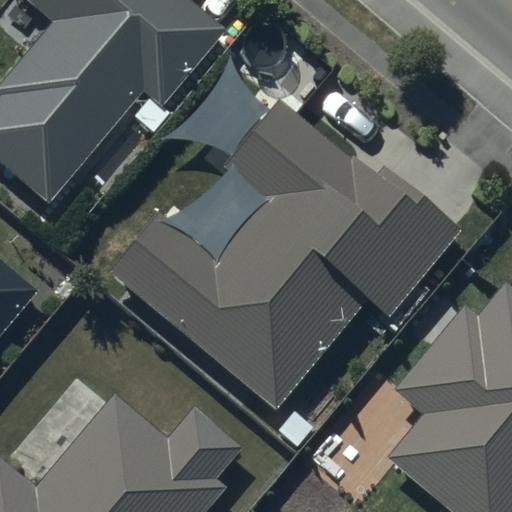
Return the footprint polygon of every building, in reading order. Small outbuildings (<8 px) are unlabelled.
[(0,108),(0,180),(47,218),(141,101),(164,120),(228,41),(177,0),(10,0),(52,33),(0,98),(0,106),(1,107),(0,108)] [(110,285),(276,420),(363,315),(384,332),(457,243),(381,180),(373,189),(278,111),(224,177),(264,210),(210,275),(155,230),(110,285)] [(511,279),(497,267),(471,300),(458,290),(387,373),(413,401),(380,442),(461,511),(497,511),(511,494),(511,279)] [(0,335),(33,296),(0,268),(0,335)] [(160,423),(104,376),(28,473),(0,446),(0,511),(186,511),(219,472),(212,464),(235,433),(186,392),(160,423)]
